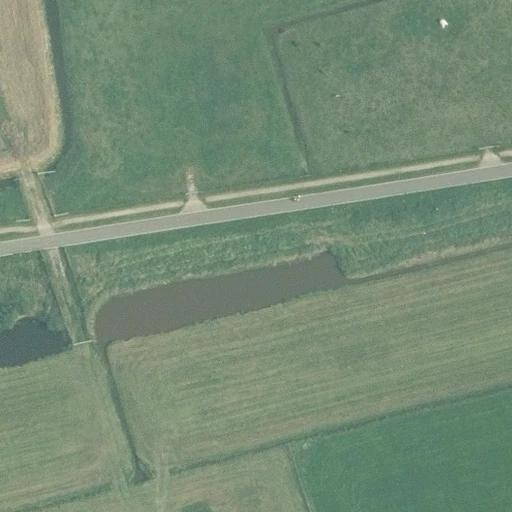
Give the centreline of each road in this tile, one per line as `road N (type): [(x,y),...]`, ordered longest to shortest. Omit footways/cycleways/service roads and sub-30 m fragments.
road 1 (unknown): [(0,233),(511,153)]
road 2 (track): [(0,86),(83,343),(111,464),(139,511)]
